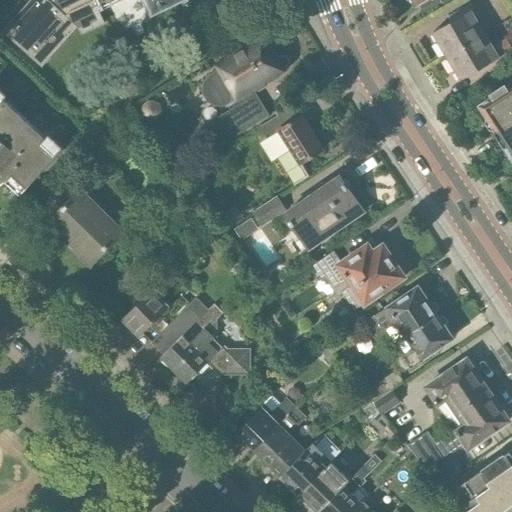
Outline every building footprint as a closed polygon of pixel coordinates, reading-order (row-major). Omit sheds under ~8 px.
[(76,26),(79,29),(81,33),(104,23),(98,10),(100,9),(119,0),(147,0),(153,12),(177,0),(30,0),(3,30),(42,65),(76,26)] [(238,31),(254,23),(243,0),(231,0),(225,3),(238,31)] [(435,44),(444,59),(489,32),(475,9),(434,33),(439,41),(435,44)] [(489,32),(444,59),(452,73),(456,71),(461,80),(503,56),(502,55),(511,50),(511,51),(511,41),(509,44),(506,38),(496,44),(489,32)] [(276,58),(263,36),(216,63),(219,68),(207,75),(203,85),(202,94),(208,102),(216,106),(225,106),(237,99),(238,100),(240,103),(218,117),(231,138),(269,115),(254,91),(284,73),(289,62),(286,57),(276,58)] [(491,97),(478,105),(487,120),(486,120),(485,126),(489,132),(494,133),(495,132),(497,134),(511,124),(511,86),(508,89),(505,85),(490,94),(491,97)] [(0,183),(2,186),(4,185),(6,182),(21,195),(64,149),(49,135),(47,138),(4,98),(7,95),(0,89),(0,183)] [(154,102),(153,102),(152,102),(151,102),(150,102),(150,103),(149,103),(148,103),(147,104),(146,105),(145,106),(145,107),(144,108),(144,109),(144,110),(143,111),(143,112),(144,113),(144,114),(144,115),(145,116),(145,117),(146,118),(147,119),(148,120),(149,120),(150,120),(150,121),(151,121),(152,121),(153,121),(154,121),(155,121),(156,120),(157,120),(158,119),(159,119),(159,118),(160,118),(160,117),(161,116),(161,115),(162,115),(162,114),(162,113),(162,112),(162,111),(162,110),(162,109),(162,108),(161,107),(160,106),(160,105),(159,105),(159,104),(158,104),(157,103),(156,103),(155,102),(154,102)] [(278,117),(260,128),(267,138),(278,131),(279,130),(291,149),(279,157),(296,185),(310,176),(302,164),(323,150),(301,116),(297,118),(284,127),(278,117)] [(511,124),(497,134),(495,135),(511,160),(511,159),(511,124)] [(66,206),(48,224),(60,235),(91,266),(96,261),(118,238),(123,233),(81,192),(97,175),(80,159),(50,190),(66,206)] [(197,192),(212,182),(197,162),(183,170),(197,192)] [(303,201),(275,219),(299,255),(364,212),(340,177),(326,186),(323,182),(301,198),(303,201)] [(206,194),(201,198),(207,208),(213,204),(206,194)] [(262,227),(287,210),(276,196),(253,212),(262,227)] [(333,252),(315,264),(324,278),(326,277),(333,287),(338,295),(343,292),(355,309),(403,278),(401,274),(402,269),(398,262),(392,261),(383,247),(372,254),(365,244),(355,251),(357,254),(341,265),(333,252)] [(139,338),(173,304),(165,296),(180,281),(171,272),(123,319),(129,325),(127,327),(139,338)] [(400,325),(407,336),(437,316),(435,313),(438,307),(435,302),(429,303),(418,287),(363,323),(373,337),(393,323),(396,327),(400,325)] [(151,343),(163,354),(208,309),(197,298),(151,343)] [(253,317),(262,326),(269,320),(268,313),(264,308),(253,317)] [(186,384),(208,363),(224,346),(205,328),(215,317),(208,309),(163,354),(164,355),(161,358),(186,384)] [(437,316),(407,336),(397,342),(405,354),(396,359),(404,371),(453,340),(445,328),(448,322),(444,317),(438,317),(437,316)] [(348,328),(326,342),(333,353),(355,338),(348,328)] [(228,350),(227,375),(249,376),(250,351),(228,350)] [(467,360),(426,387),(437,403),(448,419),(458,412),(488,391),(477,374),(480,372),(472,360),(469,363),(467,360)] [(396,371),(365,391),(368,394),(373,402),(393,390),(404,383),(396,371)] [(393,390),(373,402),(381,415),(401,402),(393,390)] [(428,431),(408,445),(427,470),(435,465),(447,482),(460,473),(447,454),(454,450),(464,443),(469,449),(509,422),(507,419),(511,417),(503,406),(500,408),(488,391),(458,412),(448,419),(456,431),(446,438),(442,437),(435,442),(428,431)] [(262,408),(237,433),(253,449),(295,407),(287,399),(282,404),(273,396),(262,408)] [(295,407),(253,449),(281,477),(306,452),(288,434),(305,417),(295,407)] [(306,452),(281,477),(298,494),(326,465),(318,457),(322,453),(313,445),(306,452)] [(464,507),(456,511),(511,511),(511,449),(452,491),(464,507)] [(326,465),(298,494),(316,511),(318,511),(352,477),(333,458),(330,462),(326,465)] [(352,477),(318,511),(354,511),(365,502),(369,497),(370,496),(360,486),(366,481),(364,479),(370,473),(363,466),(352,477)] [(365,502),(354,511),(375,511),(379,507),(369,497),(365,502)]
